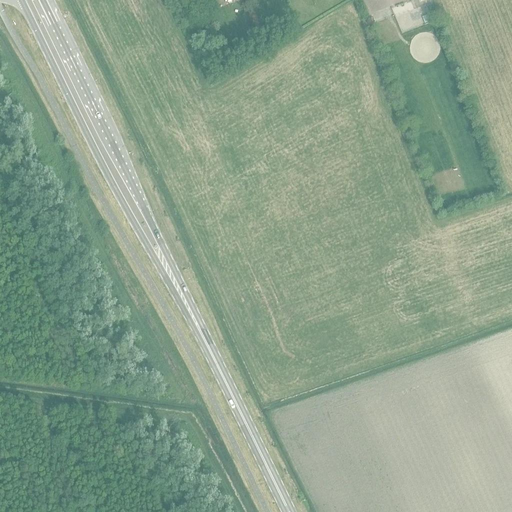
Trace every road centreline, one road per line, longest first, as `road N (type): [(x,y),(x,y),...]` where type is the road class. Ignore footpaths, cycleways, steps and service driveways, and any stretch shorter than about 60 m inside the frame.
road 1 (primary): [(21,0),(104,172),(166,267)]
road 2 (primary): [(166,267),(41,0)]
road 3 (primary): [(287,511),(166,267)]
